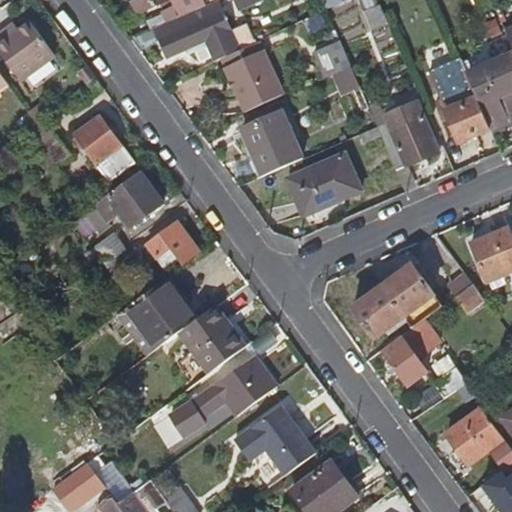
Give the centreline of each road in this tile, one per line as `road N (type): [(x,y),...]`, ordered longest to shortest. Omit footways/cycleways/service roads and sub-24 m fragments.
road 1 (residential): [(75,0),(277,281)]
road 2 (residential): [(277,281),(451,511)]
road 3 (residential): [(277,281),(511,177)]
